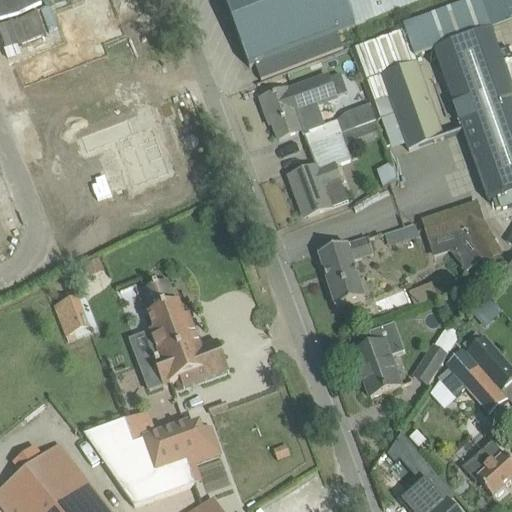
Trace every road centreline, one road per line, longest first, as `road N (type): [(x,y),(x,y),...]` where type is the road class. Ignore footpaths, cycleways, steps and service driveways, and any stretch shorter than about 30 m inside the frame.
road 1 (unclassified): [(364,511),(173,0)]
road 2 (residential): [(0,271),(45,249),(0,125)]
